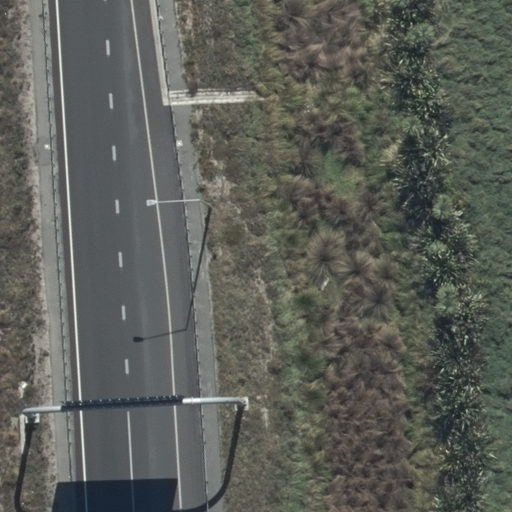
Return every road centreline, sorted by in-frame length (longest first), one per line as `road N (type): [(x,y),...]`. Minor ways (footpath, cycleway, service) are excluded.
road 1 (motorway): [(85,0),(111,278)]
road 2 (motorway): [(111,278),(140,511)]
road 3 (motorway): [(111,278),(119,511)]
